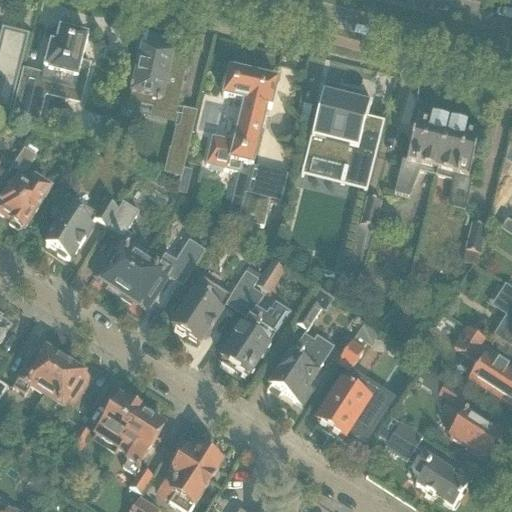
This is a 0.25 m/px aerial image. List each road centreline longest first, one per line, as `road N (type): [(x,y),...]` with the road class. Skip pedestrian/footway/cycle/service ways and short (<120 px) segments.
road 1 (residential): [(369,511),(0,277)]
road 2 (secondary): [(259,0),(511,62)]
